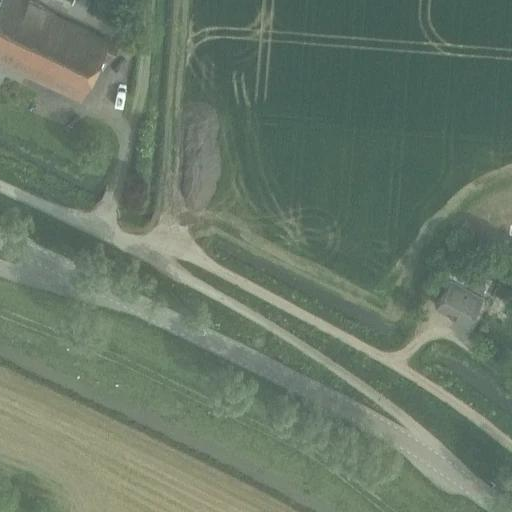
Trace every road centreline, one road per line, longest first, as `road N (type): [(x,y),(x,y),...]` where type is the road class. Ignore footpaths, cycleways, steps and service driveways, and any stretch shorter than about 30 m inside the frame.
road 1 (tertiary): [(501,511),(435,462),(300,384),(67,271)]
road 2 (track): [(390,511),(299,447),(0,312)]
